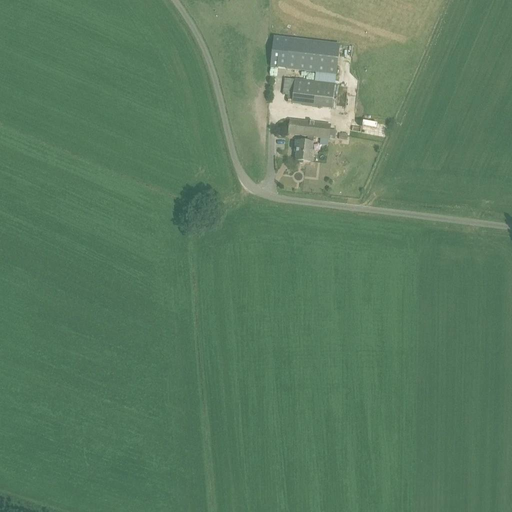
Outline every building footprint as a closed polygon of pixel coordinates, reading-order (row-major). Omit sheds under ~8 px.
[(336,76),(340,45),(274,37),(270,68),(336,76)] [(293,97),(295,81),(285,79),(283,96),(293,97)] [(335,85),(295,81),(293,97),(292,105),(332,109),(335,85)] [(288,136),(309,138),(313,138),(330,140),(332,125),(290,120),(288,136)] [(313,138),(309,138),(308,143),(296,142),(296,147),(297,148),(296,161),(298,161),(298,164),(302,164),(303,162),(311,163),(313,143),(313,138)]
